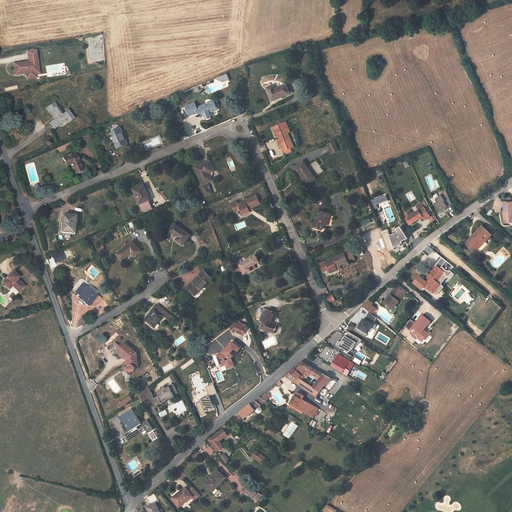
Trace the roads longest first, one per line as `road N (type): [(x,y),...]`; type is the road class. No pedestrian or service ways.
road 1 (residential): [(130,506),(332,325)]
road 2 (residential): [(332,325),(429,239),(511,181)]
road 3 (residential): [(220,129),(24,210)]
road 4 (residential): [(332,325),(252,140)]
road 5 (residential): [(130,506),(67,337)]
road 6 (residential): [(67,337),(24,210)]
